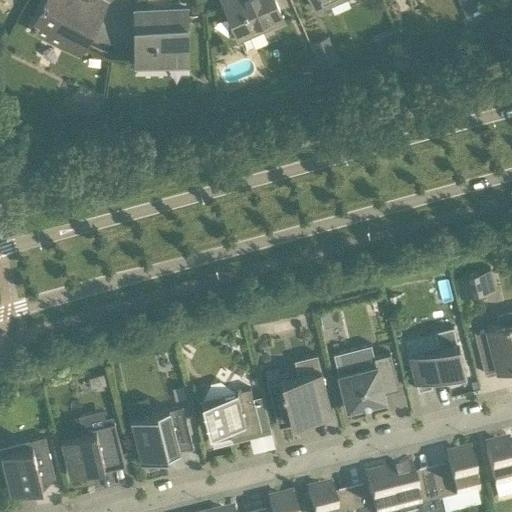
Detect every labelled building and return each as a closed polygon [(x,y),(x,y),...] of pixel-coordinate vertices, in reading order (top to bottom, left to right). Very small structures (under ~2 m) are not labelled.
[(43,0),(41,4),(44,5),(33,27),(79,50),(95,18),(103,0),(43,0)] [(222,0),(239,38),(283,19),(274,0),(222,0)] [(311,0),(316,10),(337,0),(311,0)] [(475,0),(458,0),(468,22),(482,16),(475,0)] [(187,8),(168,9),(156,9),(135,9),(135,67),(188,67),(187,8)] [(339,61),(332,45),(317,51),(325,67),(339,61)] [(300,73),(311,72),(311,59),(300,59),(300,73)] [(82,101),(80,118),(96,121),(98,104),(82,101)] [(457,278),(461,296),(491,288),(487,270),(457,278)] [(511,308),(496,313),(499,324),(487,327),(488,329),(476,332),(475,331),(474,331),(485,374),(486,373),(486,371),(498,368),(498,370),(511,366),(511,308)] [(434,330),(437,342),(439,347),(423,351),(422,346),(408,350),(418,390),(432,387),(430,378),(445,375),(447,383),(467,378),(453,325),(434,330)] [(390,352),(374,356),(371,343),(333,353),(347,408),(386,398),(384,391),(399,387),(390,352)] [(332,412),(317,353),(294,359),(298,375),(267,382),(278,426),(332,412)] [(91,388),(104,385),(108,384),(105,373),(88,377),(91,388)] [(173,388),(176,400),(186,398),(183,386),(173,388)] [(266,429),(259,403),(254,404),(250,387),(202,399),(212,442),(266,429)] [(169,408),(152,412),(148,396),(127,402),(130,417),(141,460),(180,451),(179,449),(193,446),(183,404),(181,405),(182,406),(170,409),(169,408)] [(125,464),(114,421),(113,415),(105,417),(103,408),(78,414),(83,433),(62,438),(70,473),(98,466),(99,471),(125,464)] [(55,476),(45,435),(28,440),(29,446),(7,451),(9,461),(1,463),(5,480),(8,479),(12,493),(32,488),(31,482),(55,476)] [(495,491),(511,487),(511,456),(511,457),(508,446),(485,452),(495,491)] [(443,471),(431,474),(439,506),(480,495),(470,455),(446,461),(449,473),(444,474),(443,471)] [(397,511),(413,511),(439,506),(431,474),(418,477),(419,480),(414,482),(411,470),(389,476),(397,511)] [(355,511),(397,511),(389,476),(366,482),(369,493),(364,494),(363,491),(351,494),(355,511)] [(311,511),(355,511),(351,494),(338,497),(339,501),(334,502),(331,490),(308,496),(311,511)] [(295,511),(292,500),(269,506),(270,511),(295,511)]
